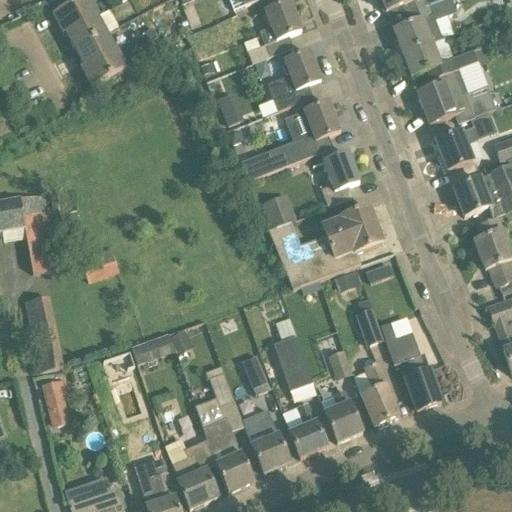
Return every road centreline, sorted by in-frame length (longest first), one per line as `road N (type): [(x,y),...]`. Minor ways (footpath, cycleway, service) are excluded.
road 1 (residential): [(492,413),(325,0)]
road 2 (residential): [(246,511),(409,439),(492,413)]
road 3 (tertiary): [(348,511),(511,454)]
